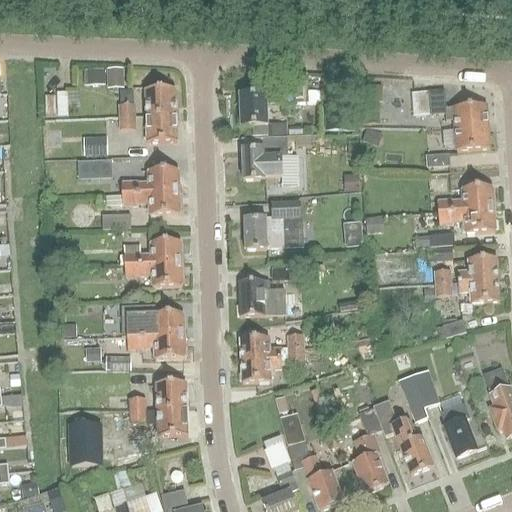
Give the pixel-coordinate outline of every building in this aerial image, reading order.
[(123,90),(123,71),(106,71),(107,90),(123,90)] [(104,73),(84,74),(84,89),(104,88),(104,73)] [(268,139),(268,126),(267,107),(293,107),(293,82),(262,83),(262,97),(240,98),(241,130),(253,129),(253,140),(268,139)] [(382,103),(382,86),(361,87),(362,103),(382,103)] [(145,93),(146,120),(176,119),(175,92),(145,93)] [(454,123),(455,133),(489,130),(487,109),(446,111),(445,93),(428,94),(430,119),(445,118),(446,124),(454,123)] [(55,99),(45,99),(45,120),(56,119),(55,99)] [(119,108),(119,121),(135,120),(135,108),(119,108)] [(349,112),(331,113),(331,133),(349,132),(349,112)] [(176,119),(146,120),(147,147),(177,146),(176,119)] [(119,134),(136,134),(135,120),(119,121),(119,134)] [(268,139),(288,139),(287,130),(287,125),(268,126),(268,139)] [(302,129),(287,130),(288,139),(303,138),(302,129)] [(383,135),(367,130),(363,143),(378,148),(383,135)] [(489,130),(455,133),(456,155),(490,153),(489,130)] [(310,139),(288,140),(288,146),(295,145),(295,149),(311,148),(310,139)] [(84,141),(84,162),(107,161),(106,140),(84,141)] [(262,153),(242,153),(243,183),(265,183),(265,181),(282,181),(283,188),(297,187),(296,160),(288,160),(288,150),(288,146),(288,140),(262,141),(262,153)] [(426,171),(450,169),(449,157),(426,159),(426,171)] [(88,165),(78,166),(79,182),(88,182),(88,165)] [(122,185),(122,197),(179,196),(178,173),(148,174),(148,185),(138,185),(138,184),(122,185)] [(344,178),(344,195),(360,195),(359,177),(344,178)] [(438,217),(494,213),(493,190),(462,192),(462,203),(452,204),(452,202),(437,203),(438,217)] [(180,219),(179,196),(122,197),(123,211),(138,210),(138,209),(149,209),(150,220),(180,219)] [(301,252),(300,223),(300,206),(272,207),(272,223),(244,223),(245,253),(301,252)] [(495,236),(494,213),(438,217),(439,230),(454,229),(454,227),(464,227),(465,238),(495,236)] [(130,217),(102,218),(102,233),(131,232),(130,217)] [(382,221),(365,222),(366,239),(383,237),(382,221)] [(345,238),(346,250),(363,249),(362,237),(345,238)] [(417,252),(430,251),(454,249),(454,237),(416,240),(417,252)] [(125,257),(125,270),(182,268),(181,245),(150,246),(151,257),(140,257),(140,256),(125,257)] [(452,251),(428,253),(428,266),(453,264),(452,251)] [(458,287),(498,284),(497,261),(468,263),(468,274),(457,275),(458,287)] [(182,268),(125,270),(126,283),(141,282),(141,281),(152,280),(152,292),(183,290),(182,268)] [(272,272),(273,285),(294,285),(294,271),(272,272)] [(435,288),(452,287),(451,274),(434,275),(435,288)] [(500,306),(498,284),(458,287),(459,298),(470,297),(471,308),(500,306)] [(240,321),(285,319),(284,293),(270,294),(269,285),(238,286),(240,321)] [(452,299),(452,287),(435,288),(436,301),(452,299)] [(423,302),(436,301),(435,292),(423,293),(423,302)] [(357,304),(338,307),(339,315),(358,312),(357,304)] [(155,305),(122,306),(123,336),(128,336),(128,341),(184,340),(184,317),(155,318),(155,305)] [(328,320),(304,325),(307,343),(331,338),(328,320)] [(466,336),(463,324),(442,330),(445,342),(466,336)] [(61,328),(60,341),(76,341),(76,328),(61,328)] [(303,339),(287,339),(288,365),(289,365),(305,364),(304,355),(303,339)] [(184,340),(128,341),(128,355),(144,354),(144,353),(154,353),(155,363),(185,362),(184,340)] [(241,366),(282,365),(281,351),(269,352),(269,341),(240,343),(241,366)] [(86,352),(86,364),(101,364),(100,352),(86,352)] [(105,374),(129,373),(128,362),(105,363),(105,374)] [(282,365),(241,366),(242,387),(271,386),(270,375),(282,375),(282,371),(282,365)] [(495,411),(490,412),(498,433),(503,432),(507,443),(511,440),(511,395),(503,372),(483,379),(495,411)] [(427,374),(411,380),(424,412),(439,405),(427,374)] [(20,389),(19,377),(9,378),(10,390),(20,389)] [(400,385),(402,390),(416,427),(428,422),(424,412),(411,380),(400,385)] [(157,414),(187,413),(186,386),(156,387),(157,414)] [(283,400),(275,403),(279,417),(287,414),(283,400)] [(130,415),(145,414),(144,402),(130,402),(130,415)] [(373,410),(374,413),(382,435),(384,441),(393,437),(410,481),(434,471),(422,440),(414,443),(406,423),(398,427),(389,404),(373,410)] [(466,408),(457,411),(442,417),(446,430),(444,431),(456,463),(478,454),(466,424),(471,422),(466,408)] [(187,413),(157,414),(157,426),(157,430),(158,441),(188,440),(187,418),(187,413)] [(373,438),(382,435),(374,413),(359,419),(367,440),(354,445),(361,463),(352,466),(365,498),(389,488),(377,458),(380,456),(373,438)] [(145,414),(130,415),(131,428),(145,427),(145,414)] [(296,417),(279,422),(287,450),(304,445),(296,417)] [(100,429),(68,430),(69,470),(102,469),(100,429)] [(263,445),(266,452),(283,445),(280,438),(263,445)] [(283,445),(266,452),(263,453),(271,472),(273,472),(287,466),(291,464),(283,445)] [(304,445),(287,450),(294,474),(304,471),(318,511),(328,511),(343,507),(332,475),(322,478),(316,460),(310,461),(304,445)] [(287,466),(273,472),(276,481),(291,475),(287,466)] [(0,477),(8,477),(7,467),(0,467),(0,477)] [(112,476),(117,492),(131,488),(126,472),(112,476)] [(283,497),(262,505),(264,511),(297,511),(290,495),(298,492),(291,475),(276,481),(283,497)] [(8,477),(0,477),(0,487),(9,486),(8,477)] [(37,485),(21,487),(23,501),(39,499),(37,485)] [(141,486),(122,493),(126,506),(127,507),(128,511),(149,511),(145,499),(141,486)] [(65,511),(58,489),(46,493),(52,511),(65,511)] [(203,511),(203,510),(193,511),(188,511),(184,494),(161,500),(163,511),(203,511)] [(95,502),(97,511),(112,511),(113,511),(108,498),(95,502)]
